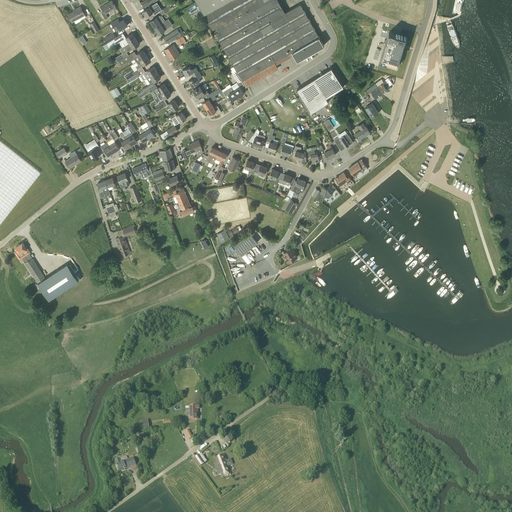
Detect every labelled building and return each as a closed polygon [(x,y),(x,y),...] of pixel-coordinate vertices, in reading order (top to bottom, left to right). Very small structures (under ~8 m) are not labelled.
[(285,12),(277,0),(196,0),(205,14),(237,71),(236,72),(243,85),(244,85),(240,79),(241,78),(242,81),(292,52),(297,61),(324,45),(300,4),(285,12)] [(106,19),(109,17),(106,13),(116,7),(112,1),(101,7),(104,11),(101,13),(106,19)] [(191,15),(201,9),(196,1),(186,8),(191,15)] [(153,4),(150,7),(143,11),(146,16),(148,15),(150,18),(153,16),(157,13),(158,12),(153,4)] [(68,15),(72,22),(85,14),(80,6),(75,9),(76,10),(68,15)] [(168,10),(166,7),(159,11),(162,15),(168,10)] [(154,28),(161,24),(164,22),(160,15),(150,21),(154,28)] [(116,20),(111,23),(113,26),(114,26),(117,32),(127,25),(124,19),(118,23),(116,20)] [(95,32),(99,30),(94,21),(90,24),(95,32)] [(158,34),(168,28),(164,22),(161,24),(154,28),(158,34)] [(177,29),(164,38),(167,42),(167,41),(168,43),(177,38),(182,36),(177,29)] [(113,32),(104,37),(107,42),(116,37),(113,32)] [(390,32),(389,32),(389,33),(387,40),(385,39),(384,43),(385,43),(380,59),(380,60),(381,60),(381,61),(385,62),(384,63),(391,66),(392,64),(398,66),(408,37),(391,32),(390,32)] [(126,44),(136,38),(133,33),(122,39),(126,44)] [(128,51),(129,50),(139,44),(136,38),(126,44),(126,45),(124,46),(128,51)] [(174,47),(172,44),(164,50),(171,60),(180,54),(175,46),(174,47)] [(136,61),(146,55),(143,50),(133,56),(136,61)] [(121,65),(125,63),(125,62),(130,58),(129,55),(123,58),(119,61),(119,62),(121,65)] [(150,60),(146,55),(136,61),(137,61),(130,65),(134,71),(129,74),(131,76),(141,70),(139,67),(140,67),(150,60)] [(214,67),(219,65),(213,55),(209,57),(214,67)] [(192,69),(191,65),(183,69),(186,75),(191,73),(192,75),(198,72),(196,67),(192,69)] [(147,78),(157,72),(154,66),(142,73),(141,70),(131,76),(133,80),(142,75),(145,79),(147,78)] [(326,98),(343,87),(331,67),(297,89),(311,112),(329,101),(326,98)] [(191,86),(199,82),(198,79),(202,77),(199,71),(198,72),(192,75),(194,78),(188,81),(191,86)] [(150,83),(160,77),(157,72),(147,78),(150,83)] [(238,97),(244,93),(240,87),(243,85),(236,72),(232,74),(238,82),(231,86),(232,86),(231,87),(238,97)] [(390,87),(385,80),(378,86),(377,87),(382,94),(390,87)] [(164,83),(154,89),(158,95),(167,88),(164,83)] [(382,94),(377,87),(378,86),(375,83),(367,90),(370,93),(371,92),(376,98),(382,94)] [(208,88),(206,84),(203,85),(200,86),(193,90),(198,97),(201,95),(203,98),(207,95),(208,94),(209,94),(206,89),(208,88)] [(206,108),(212,105),(210,102),(216,98),(215,95),(222,91),(219,87),(209,94),(208,94),(207,95),(209,99),(203,103),(206,108)] [(238,97),(231,87),(226,90),(223,92),(226,97),(229,95),(232,100),(238,97)] [(167,88),(158,95),(161,100),(171,94),(167,88)] [(110,91),(114,98),(118,96),(114,89),(110,91)] [(173,110),(179,107),(175,100),(169,103),(172,107),(168,109),(170,112),(173,110)] [(145,114),(150,111),(145,103),(140,106),(143,111),(145,114)] [(372,103),(365,107),(372,117),(378,113),(372,103)] [(214,108),(212,105),(206,108),(210,114),(215,111),(217,114),(221,112),(218,105),(214,108)] [(186,118),(182,112),(176,115),(175,113),(171,115),(170,116),(176,125),(186,118)] [(149,120),(145,114),(142,116),(146,122),(141,126),(143,129),(149,138),(155,135),(150,128),(153,126),(150,120),(149,120)] [(239,138),(242,128),(244,129),(248,119),(241,116),(239,121),(236,120),(233,127),(236,128),(233,135),(239,138)] [(327,120),(323,122),(329,131),(333,128),(327,120)] [(358,139),(365,135),(363,132),(366,130),(364,127),(366,126),(363,122),(352,129),(358,139)] [(128,124),(128,123),(126,124),(128,127),(128,128),(129,129),(123,132),(132,145),(137,142),(133,135),(132,134),(134,132),(129,123),(128,124)] [(170,135),(178,130),(175,126),(167,130),(170,135)] [(275,151),(277,144),(273,142),(275,136),(272,135),(274,129),(271,128),(267,140),(270,140),(268,148),(275,151)] [(143,142),(149,138),(143,129),(140,131),(142,133),(139,135),(143,142)] [(167,130),(161,134),(164,139),(170,135),(167,130)] [(123,132),(123,131),(119,133),(122,138),(123,137),(125,140),(121,142),(126,149),(132,145),(123,132)] [(262,146),(264,141),(263,140),(264,138),(265,136),(258,134),(257,133),(255,132),(249,140),(253,142),(253,143),(262,146)] [(107,141),(114,152),(120,149),(115,140),(117,139),(113,133),(110,134),(111,136),(110,137),(110,138),(110,139),(107,141)] [(353,143),(351,138),(347,133),(339,138),(339,137),(334,140),(338,147),(341,151),(346,148),(345,147),(349,144),(350,145),(353,143)] [(317,140),(319,146),(320,152),(324,150),(320,143),(322,142),(319,137),(318,138),(317,135),(316,136),(317,140)] [(0,223),(40,172),(0,140),(0,223)] [(202,148),(199,140),(195,142),(192,143),(189,145),(192,152),(199,149),(200,154),(203,152),(201,148),(202,148)] [(328,158),(335,155),(330,144),(332,143),(331,140),(328,142),(329,145),(327,146),(329,150),(324,152),(328,158)] [(114,152),(107,141),(107,142),(100,146),(103,150),(104,149),(108,156),(114,152)] [(94,160),(99,157),(98,154),(102,152),(98,145),(88,152),(94,160)] [(304,151),(301,150),(302,148),(296,145),(294,149),(296,150),(294,157),(302,160),(306,160),(306,151),(304,150),(304,151)] [(289,155),(291,149),(283,146),(281,152),(285,153),(285,154),(289,155)] [(59,158),(67,153),(64,147),(56,153),(59,158)] [(216,158),(220,150),(212,147),(206,160),(209,161),(212,156),(216,158)] [(162,157),(163,162),(165,170),(175,168),(170,148),(158,152),(160,158),(162,157)] [(315,149),(308,151),(309,155),(311,155),(313,163),(319,161),(317,152),(316,153),(315,149)] [(218,164),(220,165),(221,166),(227,154),(220,150),(216,158),(219,160),(218,164)] [(77,153),(71,157),(65,161),(70,168),(81,160),(77,153)] [(235,171),(240,160),(232,156),(228,168),(235,171)] [(363,173),(369,170),(367,167),(361,159),(349,167),(355,175),(361,171),(363,173)] [(253,174),(256,165),(253,164),(254,162),(248,160),(243,172),(248,174),(248,172),(253,174)] [(197,172),(201,165),(195,162),(191,170),(197,172)] [(142,177),(141,173),(149,170),(146,163),(132,168),(135,176),(136,176),(137,179),(142,177)] [(267,167),(260,165),(260,167),(256,165),(253,174),(259,176),(260,173),(264,175),(267,167)] [(277,184),(281,175),(278,173),(279,171),(272,169),(269,176),(270,176),(268,180),(274,184),(274,183),(277,184)] [(155,180),(165,176),(163,171),(153,175),(155,180)] [(122,187),(130,184),(125,172),(117,175),(122,187)] [(347,176),(344,172),(335,178),(341,185),(347,181),(348,183),(352,180),(348,175),(347,176)] [(291,176),(285,174),(284,176),(281,175),(277,184),(278,185),(278,182),(285,185),(285,183),(289,184),(291,176)] [(171,178),(170,175),(163,178),(165,181),(166,182),(169,181),(171,185),(180,181),(177,175),(171,178)] [(113,188),(114,188),(117,187),(115,183),(112,177),(105,180),(108,187),(112,185),(113,188)] [(304,188),(303,187),(305,182),(301,180),(302,179),(299,178),(299,179),(298,178),(297,181),(295,180),(291,189),(295,191),(294,192),(299,194),(300,191),(302,192),(304,188)] [(98,183),(102,193),(109,190),(107,187),(108,187),(105,180),(98,183)] [(136,202),(141,200),(136,186),(131,188),(136,202)] [(332,192),(334,190),(330,186),(328,188),(326,189),(323,187),(321,192),(319,191),(320,190),(316,189),(312,196),(316,198),(322,203),(322,202),(324,195),(329,197),(332,193),(332,192)] [(194,213),(195,212),(192,206),(191,207),(190,205),(184,190),(175,194),(181,209),(182,209),(182,210),(180,211),(182,216),(193,211),(194,213)] [(292,213),(297,204),(291,200),(288,205),(285,210),(292,213)] [(115,216),(117,216),(117,215),(115,212),(113,206),(107,209),(110,218),(115,216)] [(125,236),(136,232),(134,225),(123,229),(125,236)] [(225,230),(217,234),(221,242),(229,238),(225,230)] [(234,245),(241,255),(257,242),(250,233),(234,245)] [(128,246),(124,236),(116,239),(118,245),(117,245),(121,255),(130,251),(128,246)] [(25,246),(22,243),(15,247),(18,251),(19,253),(16,254),(20,260),(22,258),(25,262),(48,298),(55,293),(53,290),(59,300),(65,296),(51,275),(46,278),(32,258),(26,249),(28,248),(26,246),(25,246)] [(296,253),(294,249),(291,251),(290,249),(284,253),(289,261),(297,257),(295,253),(296,253)] [(103,267),(99,273),(103,276),(107,270),(103,267)] [(190,420),(198,419),(197,409),(199,409),(199,406),(189,406),(190,420)] [(222,478),(230,474),(225,462),(227,461),(224,455),(215,459),(217,464),(215,465),(219,476),(221,475),(222,478)] [(201,466),(204,464),(199,456),(196,458),(201,466)] [(128,460),(127,457),(120,459),(120,458),(115,460),(119,472),(136,465),(133,458),(128,460)]
